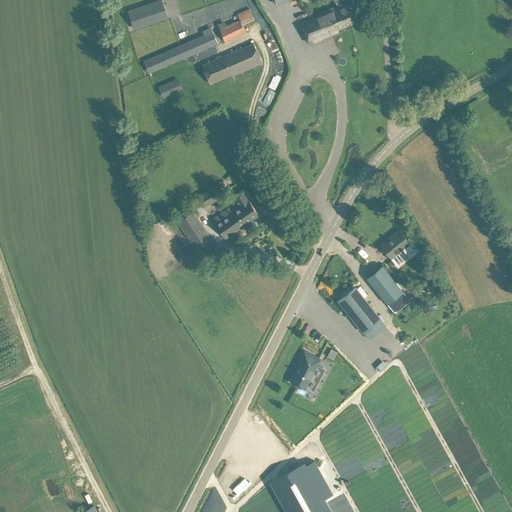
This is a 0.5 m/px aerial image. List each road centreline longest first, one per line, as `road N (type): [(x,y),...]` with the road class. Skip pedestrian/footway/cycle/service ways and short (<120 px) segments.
road 1 (unclassified): [(188,511),(360,181),(399,137),(511,66)]
road 2 (track): [(0,385),(35,367),(71,457),(108,511)]
